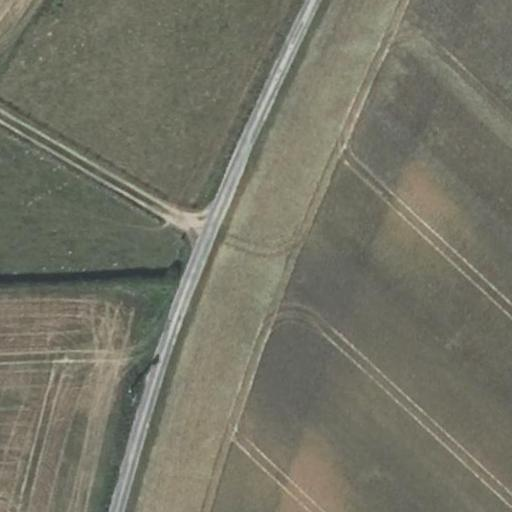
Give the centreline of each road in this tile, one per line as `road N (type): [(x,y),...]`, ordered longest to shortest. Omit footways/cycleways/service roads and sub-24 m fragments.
road 1 (unclassified): [(308,0),(235,153),(166,339),(117,511)]
road 2 (track): [(206,233),(0,116)]
